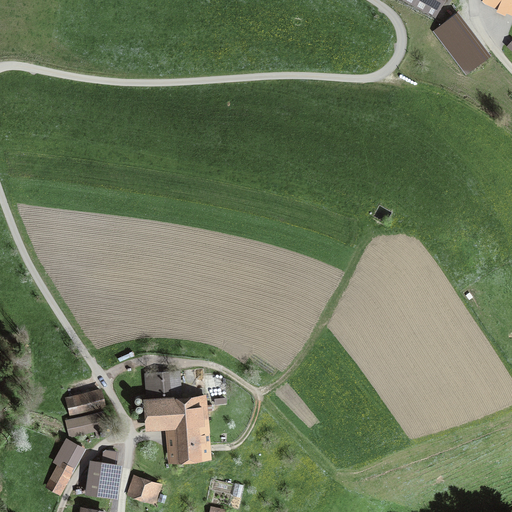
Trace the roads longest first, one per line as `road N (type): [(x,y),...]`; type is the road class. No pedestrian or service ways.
road 1 (track): [(0,72),(179,87),(365,79),(392,65),(401,47),(396,20),(371,0)]
road 2 (track): [(121,511),(126,431),(105,384),(28,272),(0,199)]
